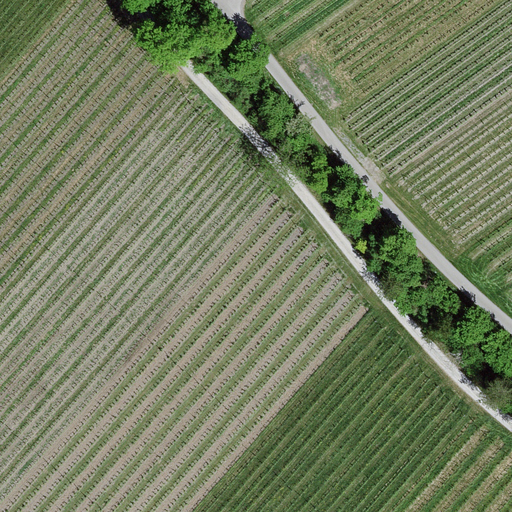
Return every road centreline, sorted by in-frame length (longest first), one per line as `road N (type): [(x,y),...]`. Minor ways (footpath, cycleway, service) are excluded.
road 1 (track): [(131,0),(467,378),(511,415)]
road 2 (track): [(218,0),(406,229),(511,327)]
